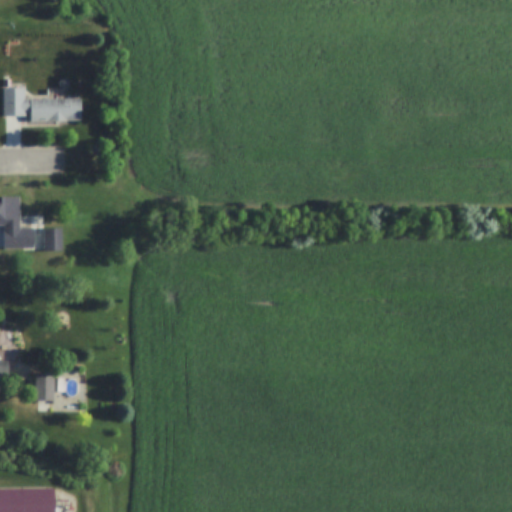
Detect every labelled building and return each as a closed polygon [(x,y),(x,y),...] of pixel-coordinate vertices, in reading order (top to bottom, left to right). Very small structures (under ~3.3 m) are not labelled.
[(23,98),(80,98),(80,121),(28,121),(28,112),(23,112),(23,115),(3,115),(3,87),(23,87),(23,98)] [(17,227),(33,227),(33,247),(2,248),(2,231),(4,231),(4,219),(0,219),(0,197),(17,197),(17,227)] [(43,228),(60,228),(60,251),(43,251),(43,228)] [(0,362),(8,362),(8,379),(0,379),(0,362)] [(35,373),(53,373),(53,388),(61,388),(61,396),(53,396),(53,400),(35,400),(35,373)] [(0,511),(0,490),(53,490),(53,511),(0,511)]
